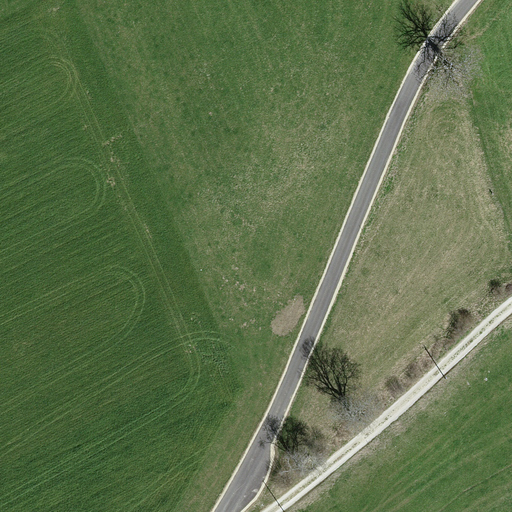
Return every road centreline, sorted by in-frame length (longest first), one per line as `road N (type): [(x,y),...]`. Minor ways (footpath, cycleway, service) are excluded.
road 1 (unclassified): [(226,511),(277,410),(399,112),(470,0)]
road 2 (track): [(274,511),(511,305)]
